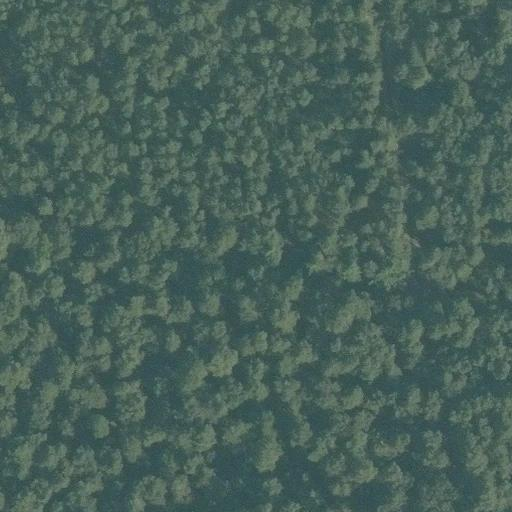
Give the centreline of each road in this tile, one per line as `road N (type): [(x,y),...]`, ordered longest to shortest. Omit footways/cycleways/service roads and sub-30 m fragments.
road 1 (track): [(391,0),(471,511)]
road 2 (track): [(0,212),(384,294),(413,288)]
